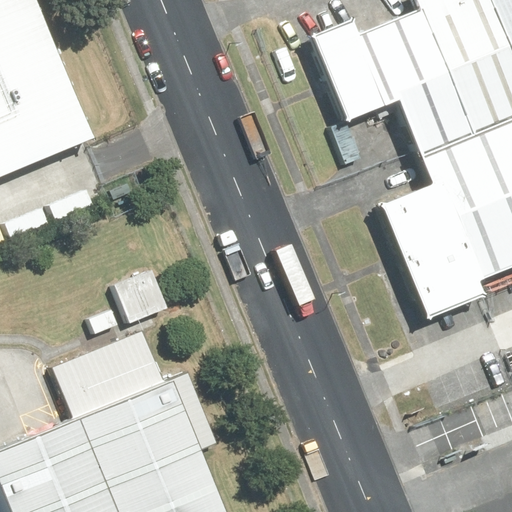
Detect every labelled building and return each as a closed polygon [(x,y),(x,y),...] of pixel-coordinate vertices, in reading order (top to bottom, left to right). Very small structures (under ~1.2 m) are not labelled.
[(0,0),(0,143),(62,118),(13,0),(0,0)] [(511,118),(511,49),(491,0),(418,0),(422,9),(472,135),(511,118)] [(511,0),(491,0),(511,49),(511,0)] [(472,135),(422,9),(359,33),(353,18),(311,35),(346,122),(398,100),(420,155),(472,135)] [(511,118),(472,135),(420,155),(434,183),(379,204),(429,319),(480,297),(486,294),(480,281),(511,267),(511,118)] [(61,198),(16,216),(23,232),(67,214),(61,198)] [(144,271),(109,285),(125,324),(160,310),(144,271)] [(0,511),(202,511),(141,361),(0,417),(0,511)]
